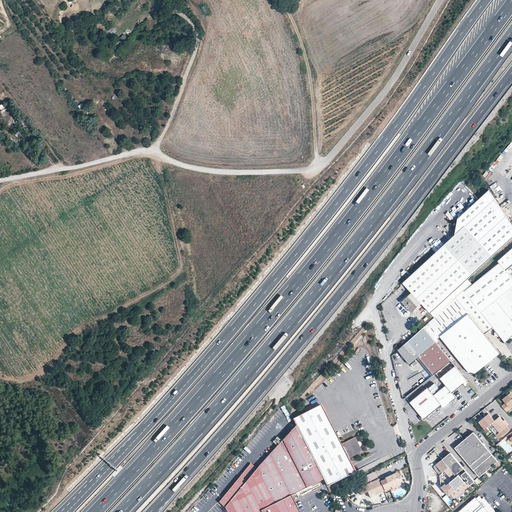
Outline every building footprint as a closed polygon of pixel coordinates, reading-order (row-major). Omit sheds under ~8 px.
[(430,312),(434,317),(455,298),(462,292),(458,287),(462,283),(474,272),(485,262),(496,252),(508,242),(511,237),(511,225),(489,191),(458,219),(455,234),(402,282),(411,292),(401,301),(411,312),(421,303),(430,312)] [(511,248),(498,262),(506,271),(511,278),(511,248)] [(498,262),(462,292),(455,298),(485,334),(493,327),(481,312),(510,288),(511,286),(511,278),(506,271),(498,262)] [(511,290),(510,288),(481,312),(493,327),(496,330),(495,336),(501,337),(505,342),(510,338),(511,338),(511,290)] [(455,298),(434,317),(429,321),(436,329),(471,370),(474,374),(500,351),(485,334),(455,298)] [(429,321),(425,325),(431,333),(436,329),(429,321)] [(431,333),(425,325),(399,348),(410,363),(418,357),(420,355),(434,374),(452,360),(431,333)] [(432,375),(434,374),(420,355),(418,357),(432,375)] [(429,415),(430,415),(443,405),(445,408),(458,398),(454,393),(465,384),(468,386),(469,385),(470,384),(470,383),(470,382),(457,366),(442,377),(448,384),(435,394),(429,387),(412,401),(423,415),(424,415),(424,414),(425,414),(426,414),(427,414),(428,415),(429,415)] [(510,406),(511,404),(511,395),(510,393),(503,398),(506,402),(503,405),(507,411),(511,408),(510,406)] [(292,418),(295,424),(298,430),(322,478),(326,486),(354,472),(347,458),(361,451),(354,437),(340,444),(320,404),(292,418)] [(493,422),(498,428),(501,432),(497,434),(500,438),(511,429),(508,426),(509,425),(505,420),(501,416),(493,422)] [(494,431),(498,428),(493,422),(489,425),(494,431)] [(298,430),(295,424),(254,470),(248,465),(246,468),(270,511),(298,511),(290,495),(322,478),(298,430)] [(474,431),(455,446),(479,475),(485,470),(482,467),(486,464),(489,461),(492,464),(498,460),(493,454),(492,455),(491,454),(492,453),(474,431)] [(454,475),(464,467),(451,451),(436,463),(443,471),(445,469),(446,471),(452,477),(454,475)] [(270,511),(246,468),(217,501),(222,506),(223,507),(225,511),(270,511)] [(475,474),(470,469),(466,473),(471,478),(475,474)] [(387,485),(389,488),(392,487),(392,488),(396,486),(399,485),(398,483),(396,480),(397,479),(394,474),(384,478),(384,480),(379,482),(378,479),(357,488),(360,495),(367,492),(369,498),(383,492),(382,489),(385,487),(385,486),(387,485)] [(457,511),(496,511),(497,511),(492,506),(488,510),(485,507),(490,503),(484,497),(480,501),(476,496),(457,511)]
